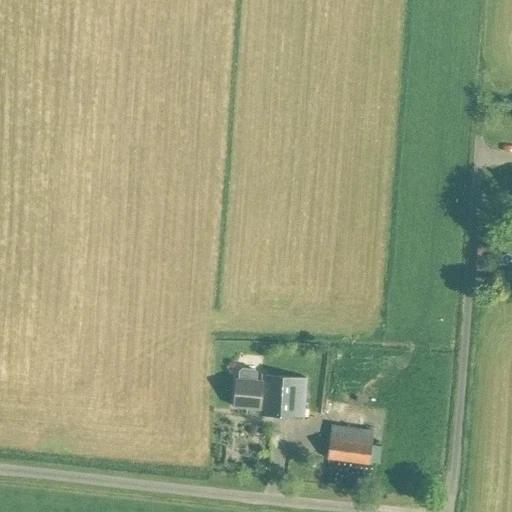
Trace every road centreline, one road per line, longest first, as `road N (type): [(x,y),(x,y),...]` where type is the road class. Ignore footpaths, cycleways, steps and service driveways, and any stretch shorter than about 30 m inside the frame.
road 1 (unclassified): [(0,471),(391,511)]
road 2 (unclassified): [(445,511),(469,262)]
